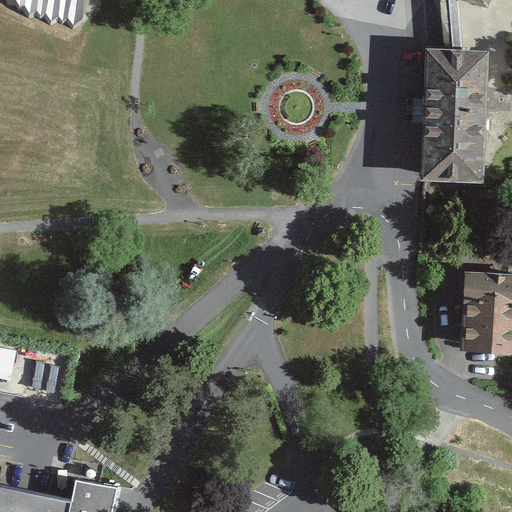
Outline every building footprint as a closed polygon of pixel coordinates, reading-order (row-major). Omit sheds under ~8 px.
[(16,0),(20,6),(25,6),(30,13),(37,11),(40,16),(52,21),(58,17),(63,21),(68,18),(74,25),(82,19),(83,0),(16,0)] [(458,0),(490,9),(492,0),(458,0)] [(458,50),(425,49),(419,181),(483,183),(489,52),(458,50)] [(511,265),(458,265),(457,347),(511,347),(511,265)] [(0,344),(0,379),(12,380),(14,346),(0,344)] [(0,486),(0,511),(112,511),(117,489),(77,481),(73,500),(16,489),(0,486)]
